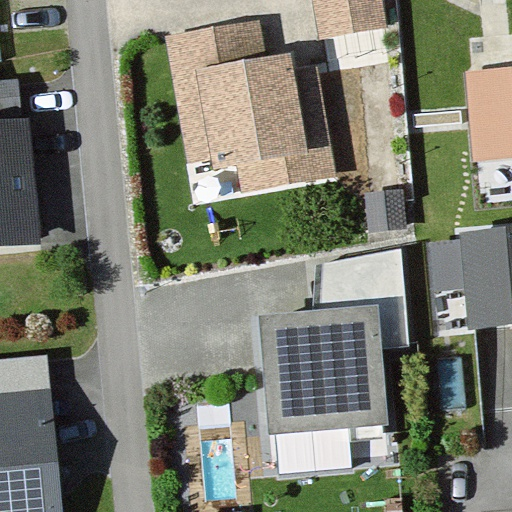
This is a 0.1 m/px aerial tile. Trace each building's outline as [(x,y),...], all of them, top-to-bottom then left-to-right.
[(381,0),(310,0),(317,38),(385,27),(381,0)] [(248,28),(168,35),(173,86),(213,83),(221,167),(249,165),(251,189),(331,182),(321,60),(251,66),(248,28)] [(511,58),(465,64),(477,155),(511,150),(511,58)] [(0,105),(23,107),(24,78),(0,76),(0,105)] [(25,126),(0,127),(0,250),(32,249),(25,126)] [(511,233),(472,234),(473,320),(511,319),(511,233)] [(321,313),(241,318),(248,444),(382,436),(377,349),(403,347),(398,254),(317,259),(321,313)] [(57,511),(52,393),(0,395),(0,511),(57,511)]
